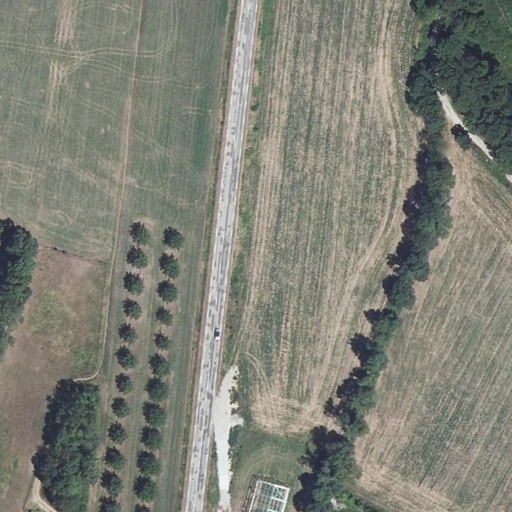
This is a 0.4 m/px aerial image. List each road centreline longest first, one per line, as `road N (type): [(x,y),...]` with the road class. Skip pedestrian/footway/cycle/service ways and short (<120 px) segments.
road 1 (secondary): [(249,0),(192,511)]
road 2 (track): [(440,0),(434,74),(458,121),(511,178)]
road 3 (track): [(50,511),(34,493),(69,388),(97,374)]
